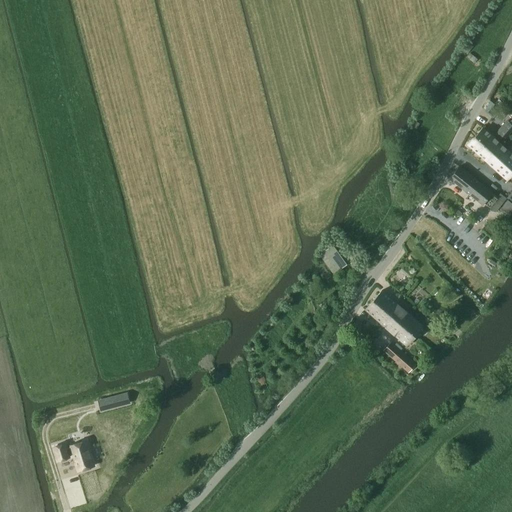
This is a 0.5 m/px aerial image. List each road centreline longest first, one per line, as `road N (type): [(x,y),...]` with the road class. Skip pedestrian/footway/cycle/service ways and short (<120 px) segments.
road 1 (unclassified): [(184,511),(337,339),(438,181),(511,36)]
road 2 (track): [(385,511),(511,388)]
